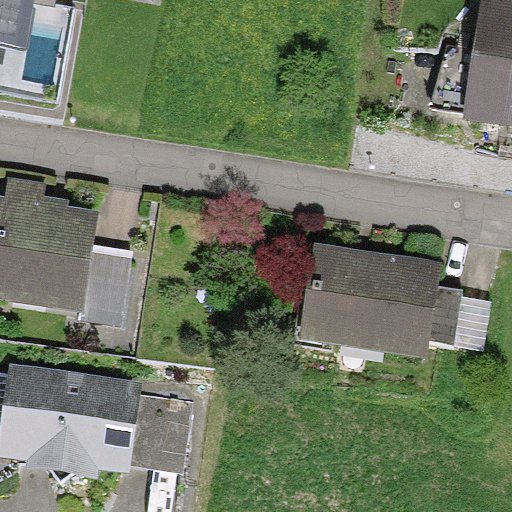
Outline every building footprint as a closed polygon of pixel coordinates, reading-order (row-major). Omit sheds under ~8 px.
[(0,0),(0,47),(19,51),(26,12),(46,16),(48,0),(0,0)] [(511,18),(482,14),(465,121),(511,127),(511,18)] [(127,262),(85,256),(90,227),(58,222),(59,215),(33,211),(36,192),(7,187),(3,214),(0,213),(0,300),(4,301),(6,288),(79,299),(75,325),(117,331),(127,262)] [(432,275),(313,256),(306,299),(326,302),(319,345),(419,360),(421,348),(449,353),(458,296),(430,292),(432,275)] [(30,459),(29,467),(29,469),(43,471),(56,489),(74,475),(88,477),(89,468),(117,471),(127,397),(13,381),(3,456),(30,459)]
